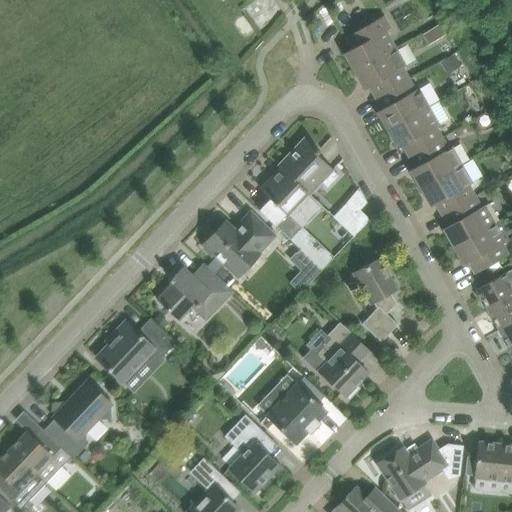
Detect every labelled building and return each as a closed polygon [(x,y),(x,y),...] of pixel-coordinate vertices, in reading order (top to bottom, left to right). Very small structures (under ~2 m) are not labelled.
[(351,49),(347,51),(352,59),(348,62),(353,71),(395,48),(385,31),(390,28),(383,16),(345,37),(351,49)] [(395,48),(353,71),(359,82),(363,79),(368,88),(369,87),(375,98),(409,79),(402,68),(405,66),(395,48)] [(440,62),(447,73),(460,66),(453,54),(440,62)] [(409,79),(375,98),(381,109),(380,110),(385,118),(381,120),(386,130),(428,106),(418,88),(415,90),(409,79)] [(428,106),(386,130),(392,140),(396,138),(401,146),(402,146),(408,157),(442,137),(435,126),(438,125),(428,106)] [(304,137),(278,165),(280,167),(309,194),(321,181),(316,176),(326,165),(332,171),(332,170),(316,154),(319,151),(304,137)] [(442,137),(408,157),(414,167),(413,168),(418,176),(414,179),(419,189),(461,165),(451,147),(448,148),(442,137)] [(461,165),(419,189),(425,199),(429,196),(434,205),(435,204),(441,215),(475,196),(468,185),(472,183),(461,165)] [(309,194),(280,167),(260,189),(280,208),(269,220),(290,240),(322,206),(309,194)] [(475,196),(441,215),(447,226),(446,226),(451,235),(447,237),(453,247),(494,224),(484,205),(481,207),(475,196)] [(333,216),(337,221),(343,227),(356,214),(345,203),(333,216)] [(203,249),(212,256),(214,254),(238,277),(259,254),(257,253),(274,236),(250,213),(238,225),(241,227),(235,232),(224,222),(203,244),(206,246),(203,249)] [(322,244),(335,256),(353,235),(343,227),(337,221),(328,231),(332,234),(322,244)] [(494,224),(453,247),(458,257),(462,255),(466,263),(467,262),(474,274),(491,264),(508,255),(501,243),(505,242),(494,224)] [(313,262),(300,249),(296,253),(295,252),(288,259),(311,281),(321,270),(313,262)] [(324,251),(313,262),(321,270),(332,258),(324,251)] [(377,307),(360,323),(380,342),(397,325),(386,314),(396,304),(390,293),(396,289),(379,258),(353,273),(370,304),(372,301),(377,307)] [(172,287),(170,285),(156,300),(178,321),(191,307),(205,320),(232,292),(216,277),(202,263),(191,275),(182,266),(173,276),(178,281),(172,287)] [(482,292),(478,295),(487,310),(511,296),(511,271),(511,270),(479,287),(482,292)] [(511,296),(487,310),(498,330),(511,321),(511,296)] [(96,358),(110,371),(121,382),(142,359),(147,364),(157,353),(162,357),(175,343),(149,319),(137,332),(128,323),(96,358)] [(511,321),(498,330),(509,350),(511,347),(511,321)] [(318,370),(331,383),(345,397),(368,373),(353,359),(365,347),(350,333),(339,322),(326,336),(330,339),(315,354),(325,363),(318,370)] [(268,413),(261,422),(267,427),(273,422),(295,443),(296,442),(293,439),(308,423),(311,426),(326,411),(297,384),(295,386),(284,375),(257,403),(268,413)] [(43,430),(70,456),(73,459),(86,445),(85,432),(97,419),(111,419),(110,405),(112,404),(102,394),(87,380),(67,402),(53,402),(54,416),(52,417),(54,419),(43,430)] [(224,382),(221,385),(231,394),(233,391),(224,382)] [(236,475),(239,479),(254,493),(273,473),(274,474),(281,466),(276,462),(275,463),(254,443),(264,433),(249,419),(244,414),(223,436),(242,454),(228,468),(236,475)] [(26,431),(9,448),(45,482),(70,456),(43,430),(42,429),(34,438),(26,431)] [(377,463),(388,480),(399,499),(424,483),(423,481),(447,466),(431,441),(407,456),(401,448),(377,463)] [(511,445),(478,442),(475,462),(473,478),(511,482),(511,445)] [(463,454),(457,444),(447,450),(451,457),(457,457),(463,454)] [(0,490),(6,496),(19,509),(45,482),(9,448),(0,458),(0,490)] [(185,511),(235,511),(238,509),(222,493),(230,484),(204,458),(190,472),(208,489),(185,511)] [(357,486),(356,485),(330,511),(401,511),(382,493),(372,503),(355,487),(357,486)] [(0,511),(5,511),(11,507),(3,499),(0,496),(0,511)]
